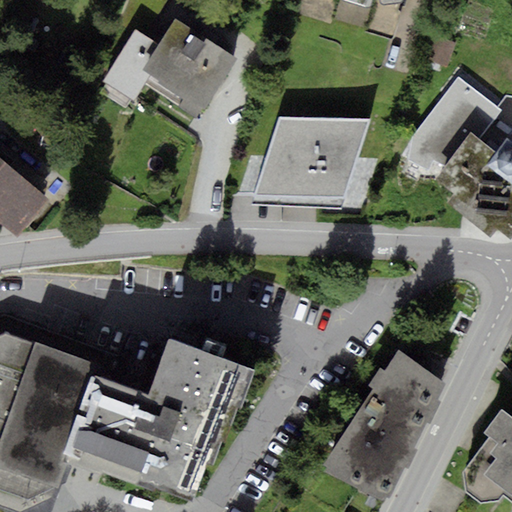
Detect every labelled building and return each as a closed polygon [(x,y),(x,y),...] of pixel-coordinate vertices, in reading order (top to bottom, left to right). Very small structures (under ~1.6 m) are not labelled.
[(133,101),(150,76),(205,110),(238,58),(175,19),(159,45),(136,30),(103,81),(133,101)] [(459,47),(436,37),(425,64),(448,73),(459,47)] [(502,111),(458,78),(411,139),(409,161),(426,171),(433,162),(442,170),(470,134),(478,140),(502,111)] [(280,118),(252,203),(342,209),(369,121),(280,118)] [(478,140),(470,134),(442,170),(434,179),(455,195),(448,203),(491,237),(497,230),(509,239),(511,235),(511,142),(506,138),(495,153),(478,140)] [(0,224),(1,223),(16,237),(48,201),(0,159),(0,224)] [(62,459),(93,374),(97,364),(7,333),(0,336),(0,511),(12,511),(50,511),(69,461),(62,459)] [(254,372),(168,339),(148,396),(93,374),(62,459),(69,461),(193,501),(206,464),(212,466),(227,427),(231,428),(238,408),(242,409),(254,372)] [(374,390),(320,470),(383,502),(385,497),(388,499),(403,467),(406,470),(418,452),(412,447),(426,424),(429,424),(441,405),(435,401),(445,385),(400,349),(384,371),(380,369),(368,386),(374,390)] [(511,511),(511,417),(502,410),(484,434),(490,437),(464,472),(466,491),(481,504),(499,502),(503,496),(511,502),(511,511)]
